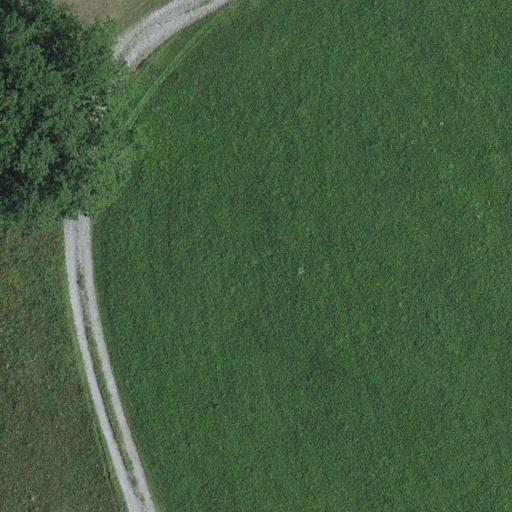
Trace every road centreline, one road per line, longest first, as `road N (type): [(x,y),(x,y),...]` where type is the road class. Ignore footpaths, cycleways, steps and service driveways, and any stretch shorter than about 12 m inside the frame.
road 1 (track): [(159,511),(112,372),(87,227),(85,152),(141,45),(216,0)]
road 2 (track): [(85,152),(15,0)]
